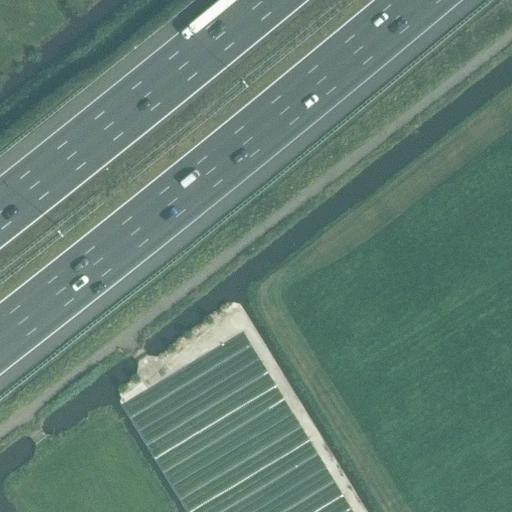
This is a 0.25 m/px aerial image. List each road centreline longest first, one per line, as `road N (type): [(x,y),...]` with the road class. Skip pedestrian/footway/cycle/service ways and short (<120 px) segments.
road 1 (unclassified): [(0,433),(511,36)]
road 2 (motorway): [(0,339),(415,0)]
road 3 (motorway): [(263,0),(0,212)]
